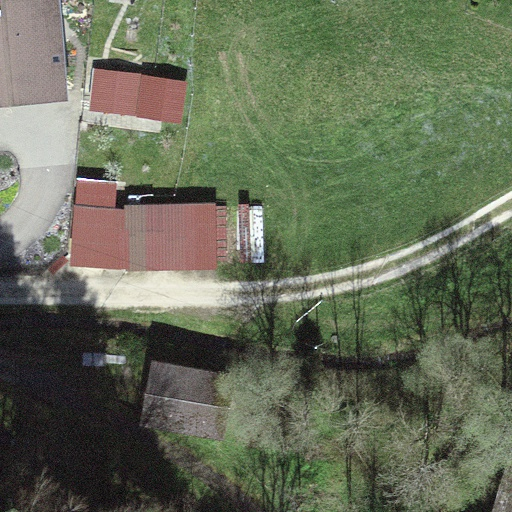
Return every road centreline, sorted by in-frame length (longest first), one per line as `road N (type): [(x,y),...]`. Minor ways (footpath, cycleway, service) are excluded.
road 1 (track): [(0,293),(308,287),(428,249),(511,205)]
road 2 (track): [(0,363),(188,460),(254,511)]
